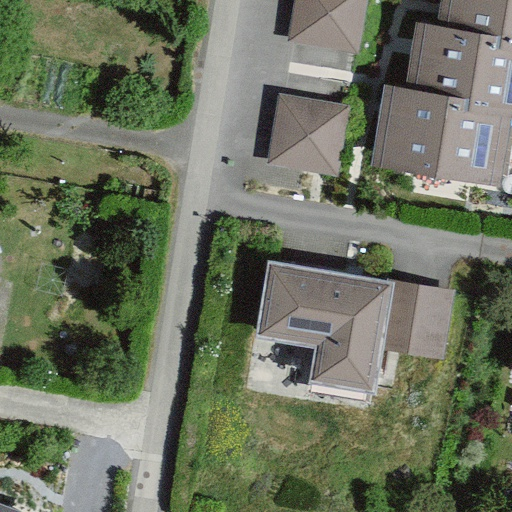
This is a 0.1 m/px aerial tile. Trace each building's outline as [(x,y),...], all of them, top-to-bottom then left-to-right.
[(292,0),(284,56),(353,67),(363,0),(292,0)] [(511,0),(434,0),(428,45),(511,57),(511,0)] [(502,131),(511,132),(511,57),(428,45),(405,42),(394,115),(502,131)] [(272,105),(261,176),(334,187),(345,116),(272,105)] [(359,186),(491,205),(502,131),(394,115),(370,112),(359,186)] [(392,284),(271,266),(261,339),(319,347),(313,385),(376,394),(382,349),(392,284)] [(430,289),(392,284),(382,349),(443,359),(454,292),(430,289)]
